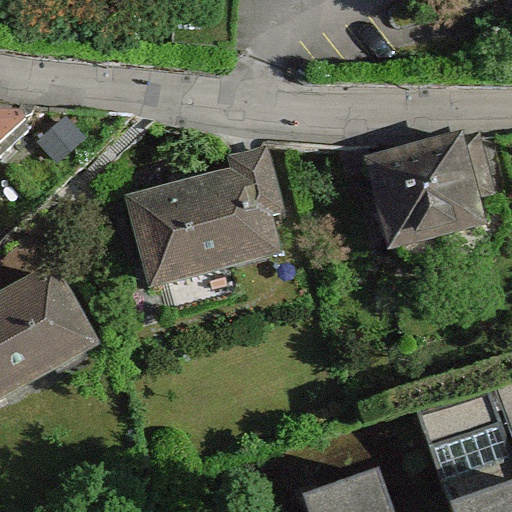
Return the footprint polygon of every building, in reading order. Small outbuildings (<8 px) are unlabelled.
[(0,204),(26,182),(46,195),(86,152),(59,130),(0,126),(0,204)] [(363,153),(385,242),(491,217),(469,127),(363,153)] [(137,193),(166,303),(298,268),(269,158),(137,193)] [(57,260),(0,292),(0,405),(106,345),(57,260)] [(511,511),(511,378),(416,412),(450,511),(401,511),(385,465),(302,494),(308,511),(511,511)]
